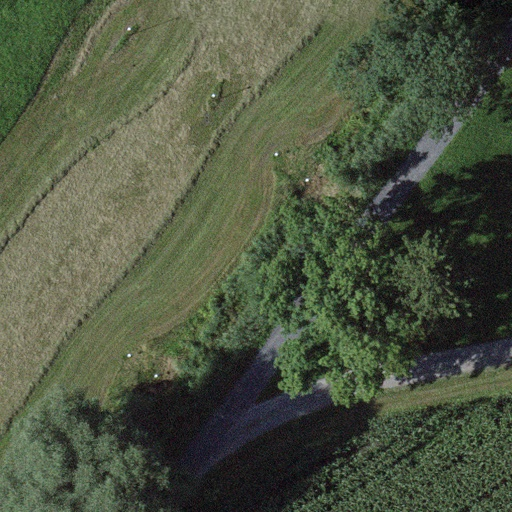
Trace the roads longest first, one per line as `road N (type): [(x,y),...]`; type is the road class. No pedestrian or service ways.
road 1 (track): [(511,45),(161,511)]
road 2 (track): [(511,366),(227,427)]
